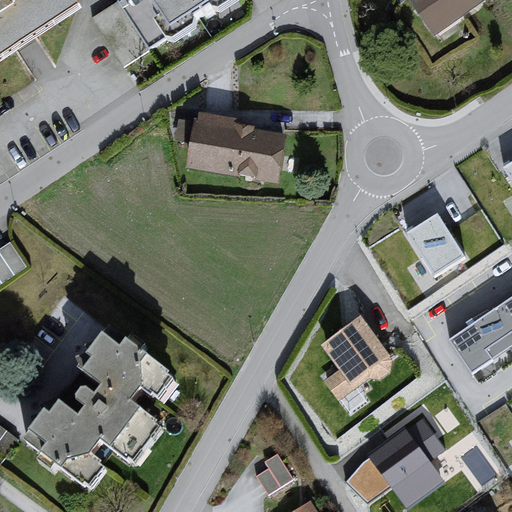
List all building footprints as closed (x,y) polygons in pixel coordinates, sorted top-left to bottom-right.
[(0,0),(0,66),(85,15),(76,0),(0,0)] [(151,0),(177,39),(237,0),(151,0)] [(408,0),(432,34),(479,0),(408,0)] [(197,124),(189,174),(280,188),(288,138),(197,124)] [(440,215),(408,234),(436,279),(468,259),(440,215)] [(0,245),(0,280),(29,265),(14,238),(0,245)] [(511,301),(452,341),(476,377),(511,353),(511,301)] [(391,363),(361,321),(323,348),(340,372),(327,381),(340,400),(391,363)] [(114,336),(30,445),(84,487),(109,454),(123,464),(155,422),(144,413),(170,379),(114,336)] [(0,435),(9,420),(0,413),(0,435)] [(368,455),(412,509),(444,484),(433,471),(449,458),(416,417),(368,455)] [(270,490),(295,475),(280,451),(256,467),(270,490)]
